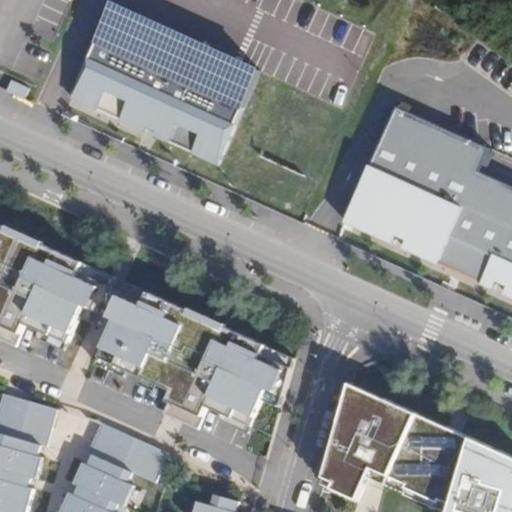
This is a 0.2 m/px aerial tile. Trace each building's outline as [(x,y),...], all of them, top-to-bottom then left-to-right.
[(263,72),(116,6),(97,45),(73,98),(148,132),(149,129),(157,132),(156,135),(220,165),(244,113),(263,72)] [(12,79),(8,89),(28,98),(32,88),(12,79)] [(398,108),(347,223),(394,245),(399,236),(409,240),(405,249),(495,289),(499,281),(511,286),(506,295),(511,297),(511,186),(483,173),(493,150),(398,108)] [(92,309),(108,273),(0,224),(0,331),(4,333),(1,340),(18,347),(27,325),(45,332),(70,344),(87,306),(92,309)] [(276,436),(297,360),(129,283),(113,318),(118,321),(101,358),(124,368),(131,372),(175,391),(168,406),(178,411),(186,415),(183,422),(200,429),(210,407),(276,436)] [(511,511),(511,455),(456,430),(353,384),(324,484),(359,499),(371,472),(383,477),(439,503),(441,500),(461,509),(460,511),(511,511)] [(9,436),(19,399),(5,395),(0,410),(0,433),(1,434),(9,436)] [(23,440),(33,403),(19,399),(9,436),(10,437),(23,440)] [(54,429),(59,410),(33,403),(28,422),(54,429)] [(35,443),(48,448),(54,429),(28,422),(23,440),(35,443)] [(127,434),(103,424),(97,437),(121,448),(127,434)] [(0,445),(7,448),(10,437),(9,436),(1,434),(0,436),(0,445)] [(127,470),(140,440),(127,434),(121,448),(114,464),(127,470)] [(23,440),(10,437),(7,448),(0,445),(0,469),(1,469),(25,476),(39,480),(45,459),(31,454),(33,448),(35,443),(23,440)] [(121,448),(97,437),(90,453),(111,462),(114,464),(121,448)] [(127,470),(135,473),(141,476),(154,447),(140,440),(127,470)] [(106,473),(86,464),(77,484),(97,493),(121,504),(128,507),(136,487),(131,484),(135,473),(127,470),(114,464),(111,462),(108,468),(106,473)] [(25,476),(1,469),(0,471),(0,502),(30,511),(36,490),(22,486),(23,481),(25,476)] [(92,503),(72,494),(63,511),(117,511),(121,504),(97,493),(92,503)] [(213,507),(199,503),(196,511),(237,511),(241,502),(216,495),(213,507)] [(30,511),(0,502),(0,511),(30,511)]
